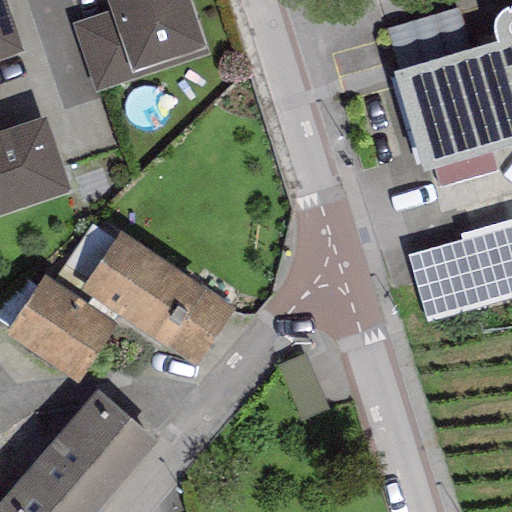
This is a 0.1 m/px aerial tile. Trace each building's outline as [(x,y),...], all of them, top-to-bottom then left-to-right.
[(3,0),(0,0),(0,66),(22,59),(3,0)] [(73,27),(95,95),(208,58),(187,0),(103,0),(108,16),(73,27)] [(511,36),(495,41),(497,49),(390,80),(419,179),(511,151),(511,36)] [(4,138),(0,138),(0,222),(73,198),(45,124),(4,138)] [(431,310),(511,291),(511,216),(414,239),(431,310)] [(233,312),(119,239),(80,297),(167,355),(169,353),(195,370),(233,312)] [(119,329),(42,284),(3,351),(80,395),(119,329)] [(102,511),(156,448),(94,398),(0,511),(102,511)]
